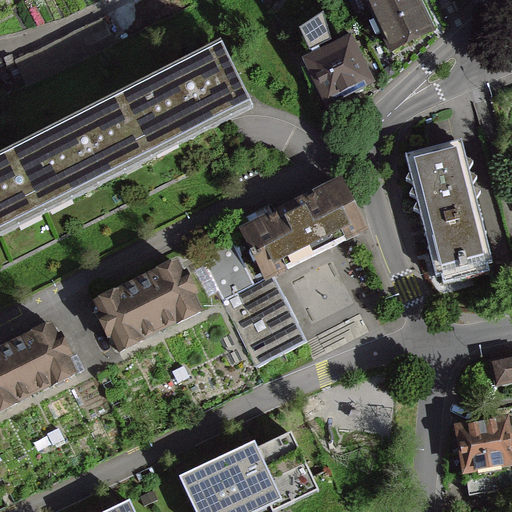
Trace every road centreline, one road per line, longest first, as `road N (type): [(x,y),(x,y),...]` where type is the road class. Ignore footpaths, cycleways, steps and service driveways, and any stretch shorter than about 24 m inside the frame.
road 1 (residential): [(432,342),(358,359),(269,395),(24,511)]
road 2 (residential): [(365,155),(314,164),(0,317)]
road 3 (residential): [(432,342),(381,219),(365,155)]
road 4 (residential): [(421,511),(432,342)]
road 5 (residential): [(400,101),(495,0)]
